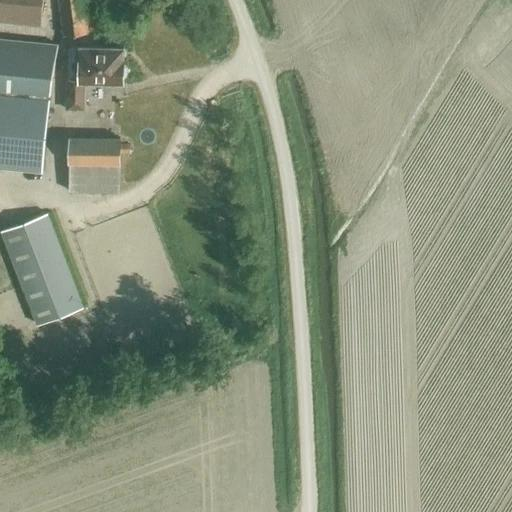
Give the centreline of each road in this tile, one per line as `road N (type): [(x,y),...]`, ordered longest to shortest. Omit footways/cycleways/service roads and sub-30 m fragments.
road 1 (unclassified): [(312,511),(300,289),(249,66),(224,0)]
road 2 (unknown): [(0,193),(123,198),(153,173),(221,73),(249,66)]
